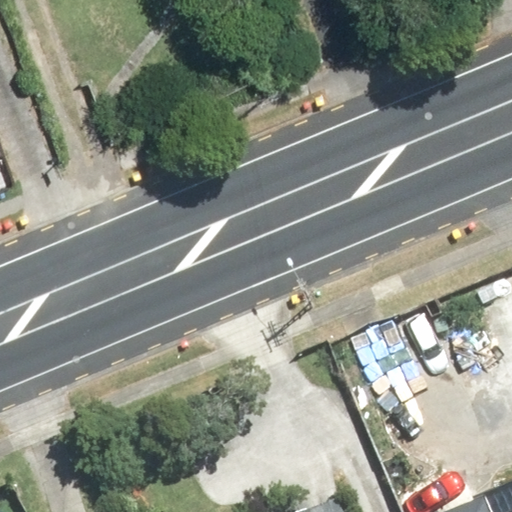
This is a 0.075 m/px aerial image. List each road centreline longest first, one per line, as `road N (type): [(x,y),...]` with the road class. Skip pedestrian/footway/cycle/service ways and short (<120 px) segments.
road 1 (secondary): [(0,289),(511,77)]
road 2 (secondary): [(511,164),(0,376)]
